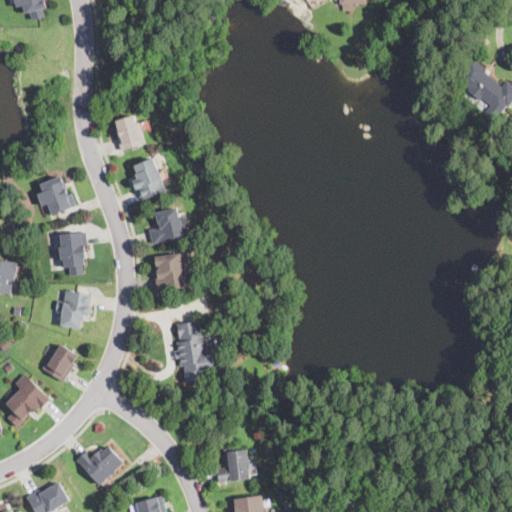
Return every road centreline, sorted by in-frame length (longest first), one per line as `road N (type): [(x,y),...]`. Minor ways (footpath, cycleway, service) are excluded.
road 1 (residential): [(85,114),(121,243),(127,295),(120,338),(65,429),(0,470)]
road 2 (residential): [(96,388),(154,428),(174,452),(200,511)]
